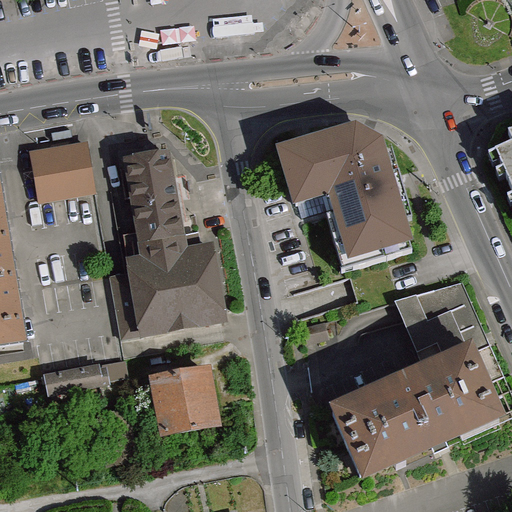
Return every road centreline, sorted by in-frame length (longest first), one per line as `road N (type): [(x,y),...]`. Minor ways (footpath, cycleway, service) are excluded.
road 1 (tertiary): [(229,88),(226,121),(283,458)]
road 2 (residential): [(22,511),(283,458)]
road 3 (tertiary): [(430,99),(399,73),(364,60),(229,88)]
road 4 (tertiary): [(511,288),(430,99)]
road 5 (tertiary): [(229,88),(430,99)]
road 6 (tertiary): [(289,0),(137,91)]
road 7 (tertiary): [(0,114),(137,91)]
